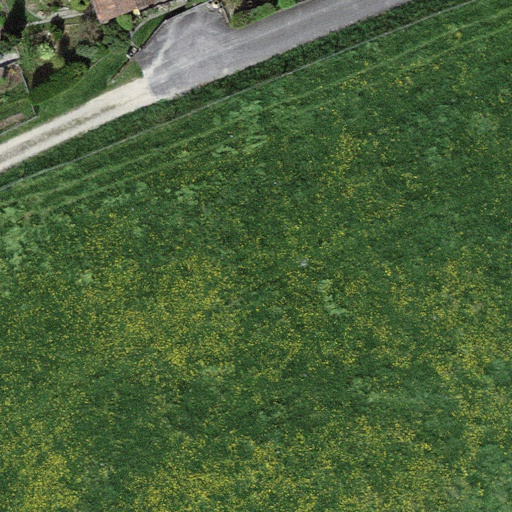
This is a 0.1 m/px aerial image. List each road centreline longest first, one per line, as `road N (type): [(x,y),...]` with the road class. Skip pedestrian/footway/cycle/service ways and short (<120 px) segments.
road 1 (residential): [(144,94),(385,0)]
road 2 (track): [(0,162),(144,94)]
